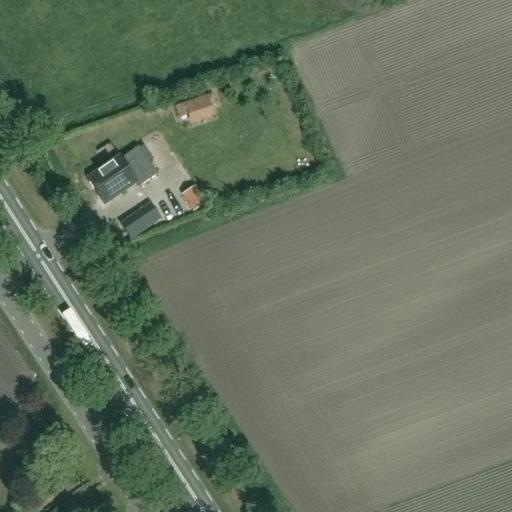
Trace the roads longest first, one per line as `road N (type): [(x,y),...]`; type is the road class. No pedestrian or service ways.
road 1 (primary): [(202,511),(0,198)]
road 2 (unclassified): [(144,511),(0,290)]
